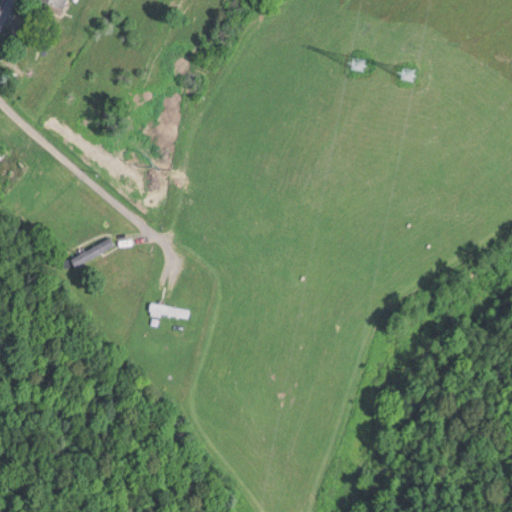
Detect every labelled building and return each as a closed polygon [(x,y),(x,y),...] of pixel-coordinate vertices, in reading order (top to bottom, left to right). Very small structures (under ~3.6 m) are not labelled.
[(66,0),(41,0),(63,9),(66,0)] [(353,67),(364,69),(366,59),(354,57),(353,67)] [(0,157),(0,184),(2,187),(26,167),(11,149),(0,157)] [(69,258),(74,268),(116,245),(110,236),(69,258)] [(189,305),(150,305),(150,315),(189,315),(189,305)]
